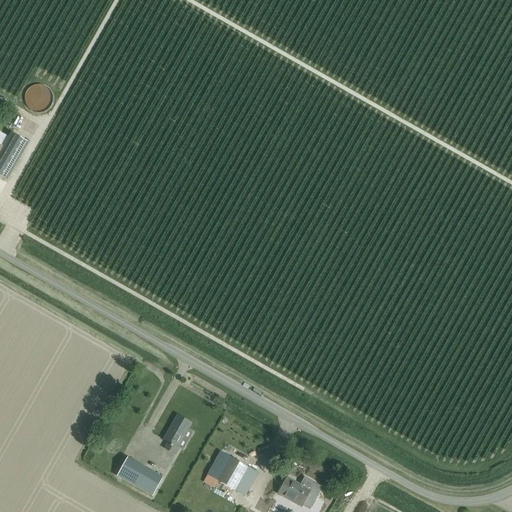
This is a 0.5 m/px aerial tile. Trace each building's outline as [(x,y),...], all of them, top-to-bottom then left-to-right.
[(3,147),(0,151),(0,176),(7,180),(29,142),(11,132),(8,137),(3,147)] [(177,446),(191,422),(177,415),(163,439),(168,442),(164,448),(175,455),(179,448),(177,446)] [(258,473),(247,467),(220,451),(203,482),(213,488),(217,481),(234,490),(244,496),(258,473)] [(152,496),(162,477),(127,458),(117,476),(152,496)] [(300,485),(287,478),(278,494),(301,507),(302,505),(310,510),(322,487),(304,477),(300,485)]
